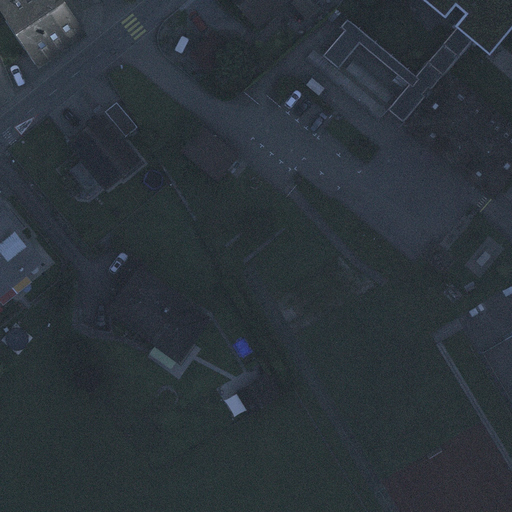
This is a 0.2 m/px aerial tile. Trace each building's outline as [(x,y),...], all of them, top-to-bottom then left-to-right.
[(57,3),(55,0),(8,0),(2,4),(36,59),(80,33),(61,0),(57,3)] [(232,0),(255,24),(280,0),(232,0)] [(511,0),(422,0),(489,55),(511,27),(511,0)] [(211,30),(189,50),(207,70),(229,50),(211,30)] [(368,32),(353,50),(389,79),(403,61),(368,32)] [(511,125),(450,74),(407,125),(491,196),(511,170),(511,125)] [(69,136),(106,184),(139,159),(102,111),(69,136)] [(200,125),(178,149),(213,181),(235,157),(200,125)] [(0,209),(0,273),(8,283),(39,259),(0,209)] [(138,270),(109,311),(176,359),(206,319),(138,270)] [(0,273),(0,289),(8,283),(0,273)] [(238,391),(251,411),(277,395),(265,375),(238,391)]
